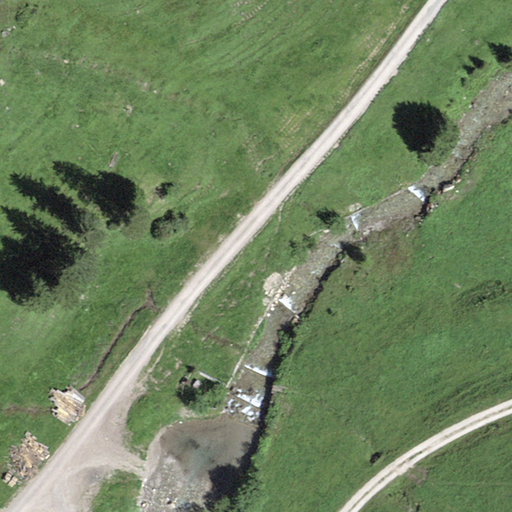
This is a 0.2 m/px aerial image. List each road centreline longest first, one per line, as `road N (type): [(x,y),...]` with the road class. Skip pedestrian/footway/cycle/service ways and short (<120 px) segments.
road 1 (unclassified): [(437,0),(236,230),(18,511)]
road 2 (track): [(352,511),(371,486),(440,438),(511,411)]
